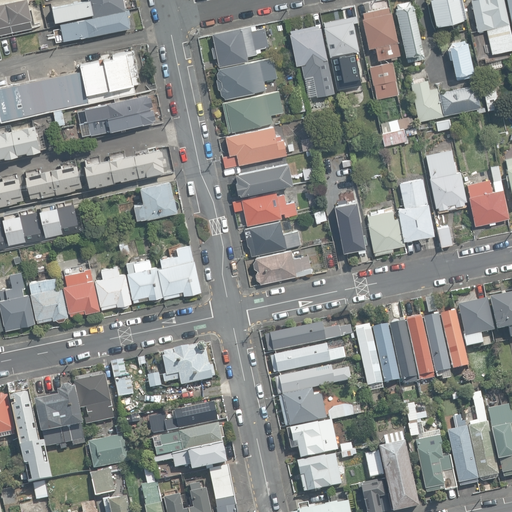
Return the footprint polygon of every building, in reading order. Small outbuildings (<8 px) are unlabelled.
[(0,34),(32,28),(31,20),(32,20),(27,0),(15,0),(0,3),(0,34)] [(54,7),(56,21),(92,14),(93,17),(126,10),(126,8),(126,6),(125,0),(124,0),(81,0),(82,2),(54,7)] [(430,0),(436,25),(466,18),(461,0),(430,0)] [(470,0),(478,31),(486,29),(492,53),(511,48),(511,36),(504,0),(470,0)] [(396,9),(408,62),(423,57),(420,43),(422,42),(413,5),(410,5),(409,1),(396,4),(397,8),(396,9)] [(362,84),(356,51),(359,50),(353,23),(357,22),(354,5),(341,8),(344,19),(325,23),(326,26),(324,27),(333,70),(336,70),(339,83),(345,81),(346,87),(362,84)] [(389,13),(388,7),(363,12),(364,18),(362,19),(368,48),(375,46),(378,60),(391,57),(392,59),(397,58),(396,56),(400,55),(391,12),(389,13)] [(61,24),(64,40),(82,37),(82,38),(130,27),(130,25),(131,23),(130,18),(129,17),(128,15),(131,15),(130,9),(126,10),(101,15),(79,20),(61,24)] [(296,65),(303,63),(305,74),(311,72),(318,94),(333,91),(326,59),(328,59),(320,28),(319,28),(318,25),(290,30),(296,65)] [(218,58),(220,66),(248,61),(247,56),(257,53),(256,49),(269,47),(265,28),(252,30),(251,26),(213,33),(216,46),(212,47),(214,58),(218,58)] [(449,46),(456,80),(474,76),(467,42),(449,46)] [(81,64),(82,70),(88,94),(134,84),(140,83),(133,50),(113,54),(114,57),(104,59),(105,63),(100,64),(99,60),(81,64)] [(277,77),(272,57),(260,60),(219,68),(219,69),(217,73),(218,78),(217,79),(219,88),(221,89),(222,94),(225,97),(266,89),(264,80),(277,77)] [(374,84),(377,99),(398,94),(395,80),(396,80),(392,61),(369,66),(373,85),(374,84)] [(136,93),(134,84),(88,94),(82,70),(0,87),(0,112),(2,121),(136,93)] [(418,121),(444,115),(476,108),(477,112),(486,110),(485,107),(480,108),(476,85),(438,92),(437,87),(429,89),(427,80),(410,84),(418,121)] [(293,87),(298,111),(305,110),(300,85),(293,87)] [(485,91),(488,109),(499,107),(495,89),(485,91)] [(223,103),(229,132),(273,122),(271,114),(283,112),(279,91),(223,103)] [(107,104),(85,108),(77,110),(80,123),(88,121),(88,122),(150,108),(150,107),(153,106),(150,96),(148,96),(147,94),(106,102),(107,104)] [(157,119),(154,108),(80,124),(83,136),(120,128),(121,133),(127,132),(126,127),(142,123),(142,125),(153,123),(153,120),(157,119)] [(63,114),(62,109),(53,111),(56,125),(65,123),(64,118),(68,117),(67,113),(63,114)] [(381,123),(383,133),(416,125),(414,116),(381,123)] [(436,122),(438,130),(451,128),(449,120),(436,122)] [(35,122),(0,130),(0,156),(4,155),(5,157),(41,149),(35,122)] [(237,153),(239,164),(287,154),(284,138),(282,139),(281,135),(276,136),(274,126),(227,135),(226,136),(230,155),(237,153)] [(382,134),(385,145),(407,140),(404,128),(382,134)] [(339,140),(346,139),(344,129),(337,131),(339,140)] [(301,139),(303,150),(314,148),(311,137),(301,139)] [(163,157),(160,146),(84,163),(90,185),(96,184),(97,186),(165,171),(164,166),(168,165),(166,156),(163,157)] [(456,172),(451,149),(426,154),(430,177),(429,177),(436,207),(438,206),(439,209),(446,207),(447,209),(457,207),(456,205),(465,204),(464,201),(466,200),(460,171),(456,172)] [(223,156),(225,168),(238,165),(236,154),(223,156)] [(241,194),(293,184),(288,161),(236,172),(237,181),(235,182),(237,193),(241,192),(241,194)] [(77,162),(26,175),(31,198),(43,196),(83,187),(77,162)] [(493,188),(502,187),(499,164),(489,166),(493,188)] [(304,170),(305,179),(317,176),(316,168),(304,170)] [(20,175),(0,179),(0,205),(25,200),(20,175)] [(399,217),(404,240),(434,234),(435,234),(431,216),(428,201),(427,201),(423,178),(400,183),(405,206),(397,208),(399,217)] [(469,196),(475,225),(489,222),(490,224),(496,223),(495,221),(509,218),(509,216),(503,189),(492,191),(489,178),(467,183),(470,195),(469,196)] [(135,204),(138,219),(147,217),(147,218),(148,218),(178,211),(178,210),(180,206),(179,201),(175,199),(175,197),(174,197),(171,181),(168,182),(167,181),(141,187),(144,202),(135,204)] [(244,209),(247,225),(282,217),(281,213),(284,213),(285,216),(297,213),(294,201),(287,203),(285,194),(277,196),(276,191),(241,199),(233,201),(235,211),(244,209)] [(313,196),(314,206),(322,205),(321,195),(313,196)] [(51,197),(0,209),(0,226),(0,227),(3,237),(39,228),(39,226),(58,221),(55,211),(57,210),(55,203),(52,204),(51,197)] [(344,251),(344,252),(358,249),(359,251),(366,250),(365,244),(367,243),(366,234),(363,234),(359,216),(356,200),(334,204),(344,251)] [(73,212),(77,233),(93,230),(88,202),(80,203),(82,210),(73,212)] [(314,212),(317,221),(329,218),(326,208),(314,212)] [(374,250),(375,254),(393,251),(392,247),(404,245),(399,217),(394,218),(394,216),(392,209),(368,214),(369,223),(368,223),(374,251),(374,250)] [(250,247),(252,255),(301,244),(298,230),(284,233),(281,220),(244,228),(248,245),(250,247)] [(437,227),(441,245),(452,243),(449,224),(437,227)] [(0,251),(22,246),(20,239),(0,243),(0,251)] [(120,243),(122,255),(130,253),(128,244),(125,245),(124,242),(120,243)] [(159,267),(165,298),(184,293),(184,294),(202,291),(195,259),(194,259),(191,245),(174,249),(176,255),(175,255),(170,256),(169,254),(163,255),(163,258),(161,258),(162,266),(162,267),(159,267)] [(261,281),(261,282),(296,275),(297,276),(312,272),(308,254),(301,256),(300,248),(292,250),(292,249),(256,257),(256,258),(254,262),(255,267),(258,270),(256,273),(257,279),(261,281)] [(134,298),(135,301),(152,298),(156,300),(160,299),(162,296),(163,296),(157,266),(152,267),(150,259),(134,262),(136,270),(128,272),(133,298),(134,298)] [(58,262),(60,274),(68,273),(66,261),(58,262)] [(101,305),(102,308),(119,305),(122,307),(127,306),(129,303),(132,302),(125,272),(120,273),(118,266),(101,269),(102,277),(95,278),(101,305)] [(71,316),(100,310),(91,269),(86,270),(86,272),(64,276),(66,285),(64,285),(69,312),(70,312),(71,316)] [(5,324),(6,329),(22,326),(35,323),(34,316),(30,293),(24,294),(23,286),(26,286),(23,271),(10,273),(13,287),(0,289),(0,290),(2,299),(0,299),(0,300),(3,316),(5,324)] [(58,287),(56,276),(30,282),(32,292),(31,292),(37,322),(56,318),(59,321),(64,320),(66,316),(68,316),(62,286),(58,287)] [(508,327),(510,337),(511,337),(511,292),(490,297),(494,316),(495,321),(495,324),(496,329),(508,327)] [(425,298),(428,312),(437,311),(434,296),(425,298)] [(463,331),(466,346),(482,342),(480,333),(494,330),(491,316),(487,298),(476,300),(476,298),(469,300),(470,302),(459,304),(461,316),(462,322),(464,330),(463,331)] [(441,316),(453,369),(468,365),(457,316),(456,310),(441,314),(441,316)] [(441,376),(442,379),(451,377),(439,316),(438,314),(429,316),(423,317),(434,372),(436,372),(437,377),(441,376)] [(407,320),(420,380),(434,377),(433,373),(434,372),(422,316),(421,316),(421,315),(414,316),(407,318),(407,320)] [(404,379),(405,385),(409,384),(409,382),(417,381),(403,317),(399,318),(399,320),(397,319),(395,319),(394,319),(392,321),(391,323),(390,324),(401,379),(404,379)] [(373,327),(385,382),(400,379),(388,324),(387,324),(386,321),(382,321),(383,325),(373,327)] [(265,335),(268,351),(326,340),(326,339),(352,334),(351,325),(339,327),(339,325),(323,328),(322,323),(265,335)] [(355,326),(369,391),(383,388),(382,383),(383,382),(371,327),(370,327),(369,323),(355,326)] [(179,379),(181,385),(212,378),(212,377),(215,376),(212,364),(209,365),(205,345),(202,343),(163,351),(164,356),(163,357),(166,374),(163,375),(164,382),(179,379)] [(271,356),(274,372),(345,357),(345,356),(352,355),(351,346),(343,348),(343,347),(328,350),(327,344),(271,356)] [(114,378),(115,378),(126,376),(123,359),(111,361),(114,378)] [(275,377),(279,394),(335,383),(335,382),(350,379),(348,369),(332,372),(331,365),(275,377)] [(79,408),(80,408),(82,407),(86,423),(114,417),(111,400),(105,374),(102,374),(102,371),(76,377),(76,380),(73,381),(74,386),(79,408)] [(147,375),(150,387),(161,385),(159,373),(147,375)] [(115,378),(119,397),(133,394),(129,375),(115,378)] [(12,405),(29,482),(34,481),(43,479),(45,479),(52,478),(44,441),(40,442),(27,380),(7,384),(11,401),(14,401),(15,404),(12,405)] [(83,424),(80,408),(79,408),(74,386),(72,387),(68,384),(63,385),(61,389),(58,390),(59,395),(35,400),(38,416),(41,432),(43,432),(46,446),(59,444),(60,449),(67,448),(66,443),(73,441),(73,445),(87,442),(83,424)] [(283,416),(285,426),(327,417),(322,393),(314,395),(312,388),(282,394),(283,395),(279,396),(283,416)] [(483,480),(485,481),(497,478),(498,476),(499,474),(488,421),(482,392),(473,394),(478,420),(471,421),(472,425),(469,425),(480,478),(481,478),(483,480)] [(0,437),(16,434),(8,394),(5,395),(2,393),(0,393),(0,437)] [(164,420),(166,430),(178,428),(179,429),(218,421),(213,401),(175,409),(176,416),(176,417),(164,420)] [(331,419),(370,412),(368,402),(345,404),(333,408),(328,411),(329,420),(331,419)] [(418,425),(417,420),(418,419),(414,402),(406,404),(410,424),(408,424),(411,436),(417,434),(419,440),(416,440),(418,448),(416,449),(425,489),(426,489),(426,493),(444,489),(445,490),(457,488),(450,455),(443,457),(440,445),(442,445),(440,435),(439,435),(438,430),(424,433),(422,424),(418,425)] [(503,474),(511,472),(511,413),(510,413),(509,406),(489,410),(493,428),(491,428),(497,460),(500,460),(503,474)] [(164,420),(163,414),(148,417),(152,433),(164,430),(162,420),(164,420)] [(470,479),(471,483),(478,482),(477,478),(478,478),(467,425),(465,426),(464,420),(461,421),(460,415),(453,416),(455,428),(447,430),(459,482),(470,479)] [(338,450),(331,419),(329,420),(286,429),(290,449),(298,447),(300,458),(338,450)] [(155,447),(157,456),(222,442),(218,423),(159,436),(161,446),(155,447)] [(87,438),(94,468),(130,460),(122,424),(115,426),(117,435),(111,437),(110,433),(87,438)] [(403,441),(401,432),(382,436),(384,445),(378,447),(392,511),(418,506),(404,441),(403,441)] [(190,464),(192,470),(227,463),(223,443),(188,451),(188,450),(172,453),(153,457),(154,464),(161,463),(161,461),(173,459),(175,467),(190,464)] [(356,454),(355,448),(342,451),(343,458),(354,455),(353,454),(356,454)] [(365,452),(370,477),(382,474),(377,450),(365,452)] [(307,490),(307,491),(342,483),(335,453),(326,456),(325,455),(297,461),(304,491),(307,490)] [(216,499),(234,496),(235,496),(228,464),(210,468),(216,499)] [(144,467),(146,479),(155,478),(153,466),(144,467)] [(90,473),(96,496),(115,491),(110,468),(90,473)] [(34,481),(38,498),(49,495),(45,479),(34,481)] [(381,481),(380,479),(361,483),(367,511),(381,511),(381,510),(390,508),(387,494),(385,494),(383,481),(381,481)] [(145,506),(146,511),(163,511),(162,502),(161,502),(156,480),(141,483),(146,506),(145,506)] [(193,507),(188,508),(189,511),(211,511),(206,488),(202,489),(200,482),(195,483),(195,480),(191,480),(191,484),(189,484),(191,492),(190,492),(193,507)] [(1,489),(5,505),(18,502),(15,486),(1,489)] [(166,511),(189,511),(188,508),(183,510),(179,494),(163,497),(166,511)] [(129,511),(126,496),(108,500),(110,511),(129,511)] [(234,496),(216,499),(215,500),(217,508),(235,505),(236,504),(234,496)] [(98,511),(97,509),(96,509),(94,500),(82,503),(83,511),(98,511)] [(350,511),(348,500),(337,502),(337,501),(324,503),(325,505),(315,507),(314,504),(309,505),(308,502),(298,504),(299,509),(297,510),(297,511),(291,511),(350,511)]
